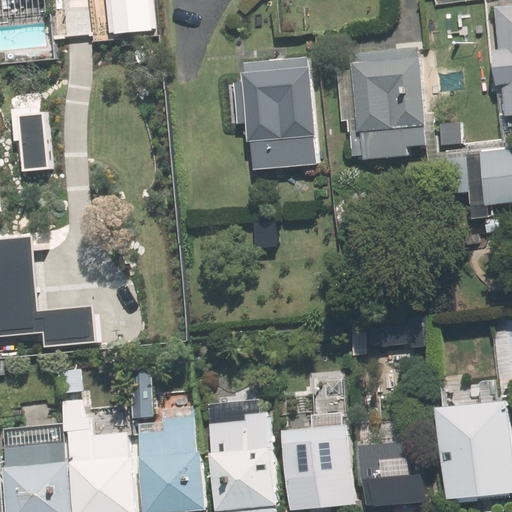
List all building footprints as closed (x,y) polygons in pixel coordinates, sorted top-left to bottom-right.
[(166,24),(164,0),(131,0),(132,6),(140,6),(141,25),(166,24)] [(511,3),(498,5),(503,49),(499,50),(502,82),(511,81),(511,89),(511,3)] [(437,140),(430,45),(364,50),(365,68),(346,69),(349,118),(358,117),(359,131),(368,130),(370,158),(418,154),(417,141),(437,140)] [(328,164),(320,54),(256,58),(258,78),(231,80),(234,122),(257,120),(261,169),(328,164)] [(169,72),(92,77),(102,223),(179,218),(169,72)] [(26,109),(30,165),(56,163),(52,107),(26,109)] [(470,120),(446,122),(448,145),(471,144),(470,120)] [(511,147),(449,153),(453,190),(478,188),(481,215),(491,214),(493,230),(507,229),(504,202),(511,201),(511,147)] [(0,232),(0,336),(35,334),(36,338),(97,334),(95,301),(43,305),(38,230),(0,232)] [(164,231),(144,230),(142,261),(163,262),(164,231)] [(438,313),(372,317),(374,350),(440,347),(438,313)] [(165,415),(160,361),(135,363),(141,417),(165,415)] [(90,366),(62,370),(66,395),(94,390),(90,366)] [(506,373),(453,376),(459,500),(511,497),(511,397),(508,398),(506,373)] [(146,511),(139,426),(100,430),(97,397),(72,399),(74,426),(75,432),(82,511),(146,511)] [(214,507),(208,405),(170,407),(171,425),(149,427),(154,511),(214,507)] [(287,511),(283,406),(220,408),(223,511),(287,511)] [(365,503),(362,410),(322,411),(322,428),(300,429),(303,506),(365,503)] [(74,426),(14,432),(17,465),(20,511),(82,511),(75,432),(74,426)] [(422,472),(422,443),(373,443),(373,504),(438,504),(438,472),(422,472)] [(0,511),(14,511),(10,466),(0,466),(0,511)]
